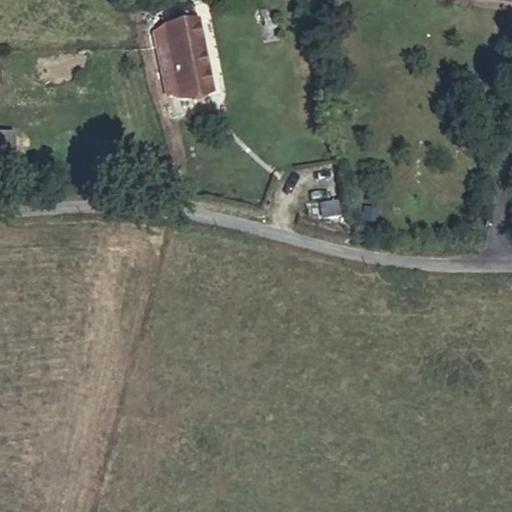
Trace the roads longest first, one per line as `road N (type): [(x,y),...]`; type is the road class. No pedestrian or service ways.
road 1 (unclassified): [(482,271),(341,251),(168,210),(0,213)]
road 2 (unclassified): [(482,271),(511,152)]
